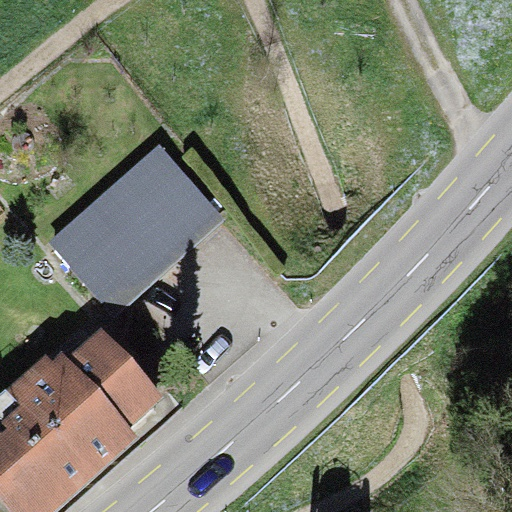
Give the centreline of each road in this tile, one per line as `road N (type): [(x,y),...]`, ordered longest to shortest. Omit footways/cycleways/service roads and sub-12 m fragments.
road 1 (primary): [(151,511),(359,324),(511,159)]
road 2 (track): [(497,176),(406,0)]
road 3 (track): [(0,93),(116,0)]
